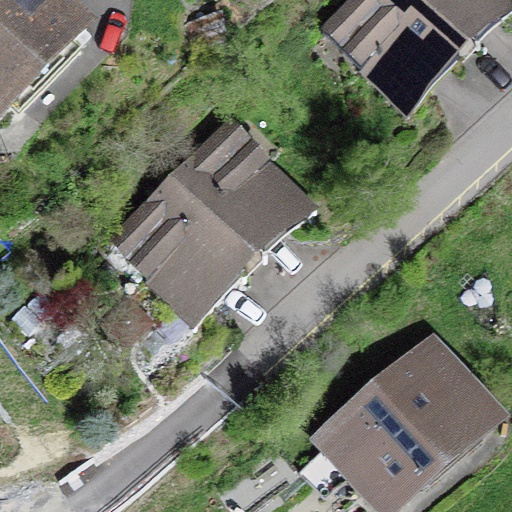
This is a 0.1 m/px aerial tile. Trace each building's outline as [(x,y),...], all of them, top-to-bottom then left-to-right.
[(0,0),(0,121),(85,34),(50,0),(0,0)] [(373,52),(413,93),(456,50),(406,0),(358,0),(325,35),(361,71),(373,52)] [(406,0),(456,50),(499,8),(490,0),(406,0)] [(169,186),(243,262),(286,220),(212,144),(169,186)] [(243,262),(169,186),(126,229),(200,304),(243,262)] [(482,429),(428,366),(336,444),(390,507),(482,429)] [(0,425),(0,445),(9,439),(0,425)]
